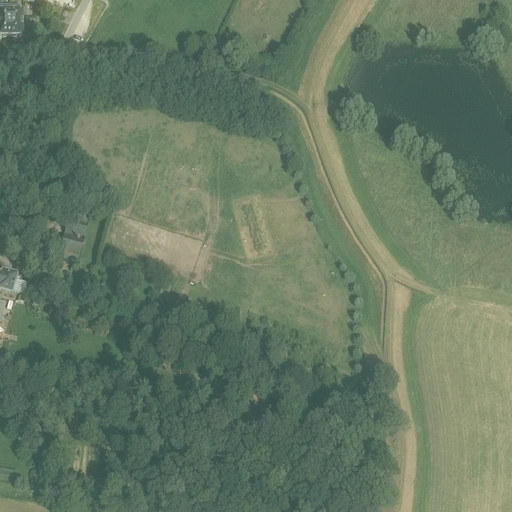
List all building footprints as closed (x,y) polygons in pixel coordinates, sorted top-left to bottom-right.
[(9,37),(9,7),(0,6),(0,36),(1,37),(3,38),(6,38),(7,37),(9,37)] [(20,7),(9,7),(9,37),(11,37),(12,38),(15,38),(17,37),(22,37),(22,11),(20,11),(20,7)] [(77,222),(87,225),(92,208),(81,206),(77,222)] [(79,259),(87,225),(77,222),(67,220),(59,254),(79,259)] [(0,289),(12,292),(12,291),(15,281),(17,274),(2,270),(2,273),(0,272),(0,289)] [(43,287),(48,289),(52,276),(46,275),(43,287)] [(15,281),(12,291),(23,294),(26,284),(15,281)] [(160,323),(165,308),(155,305),(150,320),(160,323)]
